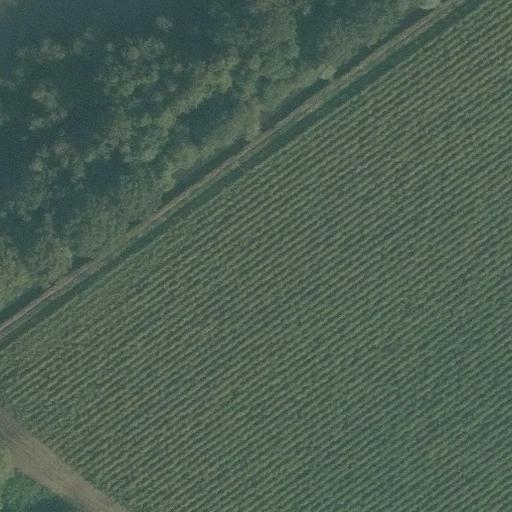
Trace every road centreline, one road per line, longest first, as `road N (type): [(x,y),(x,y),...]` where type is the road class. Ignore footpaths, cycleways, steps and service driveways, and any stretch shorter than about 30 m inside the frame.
road 1 (track): [(0,326),(452,0)]
road 2 (track): [(116,511),(0,426)]
